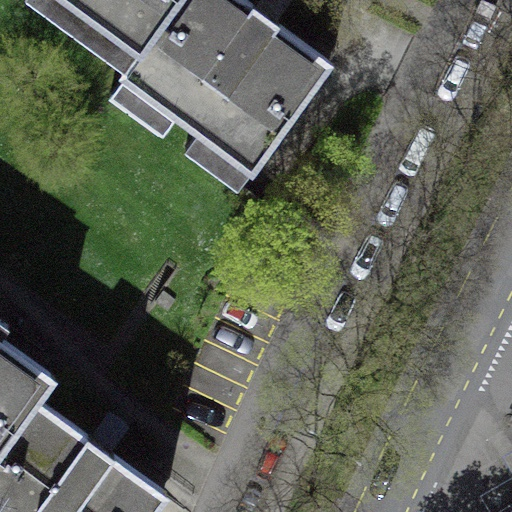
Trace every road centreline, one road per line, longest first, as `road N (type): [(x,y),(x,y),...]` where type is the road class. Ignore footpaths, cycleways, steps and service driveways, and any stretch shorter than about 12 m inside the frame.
road 1 (secondary): [(457,350),(386,504)]
road 2 (secondary): [(511,238),(457,350)]
